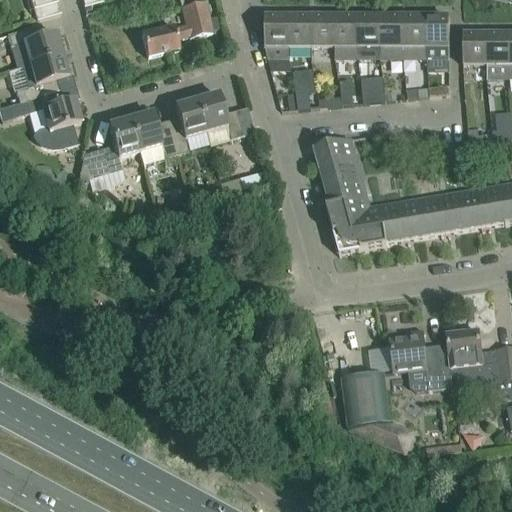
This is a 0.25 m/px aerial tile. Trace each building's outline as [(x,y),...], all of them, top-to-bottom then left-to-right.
[(57,5),(55,0),(30,0),(33,12),(57,5)] [(108,4),(106,0),(80,0),(84,11),(108,4)] [(173,30),(141,38),(147,61),(179,53),(177,43),(188,40),(189,43),(212,37),(202,0),(178,0),(181,12),(186,28),(174,31),(173,30)] [(61,18),(57,5),(33,12),(37,24),(61,18)] [(288,64),(288,50),(288,21),(265,21),(265,50),(269,65),(288,64)] [(311,50),(311,21),(288,21),(288,50),(311,50)] [(334,50),(334,21),(311,21),(311,50),(334,50)] [(357,51),(357,21),(334,21),(334,50),(334,63),(357,63),(357,51)] [(380,50),(380,21),(357,21),(357,51),(380,50)] [(403,63),(403,21),(380,21),(380,50),(380,63),(403,63)] [(426,63),(426,21),(403,21),(403,63),(426,63)] [(449,63),(449,21),(426,21),(426,63),(449,63)] [(56,38),(44,41),(41,29),(7,39),(16,72),(62,59),(56,38)] [(487,68),(487,39),(463,39),(463,68),(487,68)] [(509,82),(509,39),(487,39),(487,68),(486,82),(509,82)] [(16,72),(7,75),(13,98),(15,98),(18,108),(51,98),(60,96),(56,84),(68,81),(62,59),(16,72)] [(386,105),(385,96),(384,96),(382,80),(361,83),(363,107),(386,105)] [(306,84),(295,85),(298,109),(309,108),(306,84)] [(439,91),(428,92),(429,101),(440,100),(449,99),(449,90),(439,91)] [(429,101),(428,92),(418,93),(419,102),(429,101)] [(395,95),(385,96),(386,105),(396,104),(395,95)] [(54,110),(51,98),(18,108),(18,109),(0,114),(0,123),(1,127),(42,116),(47,132),(40,134),(32,141),(33,142),(37,145),(44,150),(48,152),(52,152),(60,151),(64,149),(66,152),(77,149),(71,129),(81,127),(74,105),(54,110)] [(218,98),(197,104),(205,137),(226,131),(230,143),(253,136),(246,112),(223,118),(218,98)] [(352,99),(341,100),(342,109),(353,108),(352,99)] [(341,100),(331,101),(332,110),(342,109),(341,100)] [(205,137),(197,104),(175,110),(178,122),(167,125),(176,159),(188,155),(184,143),(205,137)] [(296,105),(285,106),(286,115),(297,114),(296,105)] [(152,117),(130,123),(139,155),(143,168),(164,162),(176,159),(167,125),(155,128),(152,117)] [(118,161),(139,155),(130,123),(109,129),(114,149),(84,158),(80,177),(89,183),(122,174),(118,161)] [(481,126),(467,128),(468,140),(469,149),(493,146),(492,138),(482,138),(481,126)] [(511,144),(511,133),(503,134),(503,137),(492,138),(493,146),(511,144)] [(351,143),(312,153),(319,175),(320,175),(357,165),(351,143)] [(357,165),(320,175),(325,193),(362,183),(357,165)] [(367,201),(362,183),(325,193),(330,212),(367,201)] [(218,186),(206,190),(210,204),(222,200),(218,186)] [(511,227),(511,187),(498,189),(505,227),(505,229),(511,227)] [(505,227),(498,189),(479,193),(485,231),(505,227)] [(485,231),(479,193),(459,196),(465,234),(485,231)] [(465,234),(459,196),(439,200),(445,237),(465,234)] [(187,197),(177,200),(180,212),(190,209),(187,197)] [(445,237),(439,200),(419,203),(426,241),(445,237)] [(386,247),(380,210),(370,211),(367,201),(330,212),(326,213),(336,249),(342,247),(349,252),(350,258),(387,251),(386,247)] [(426,241),(419,203),(399,206),(406,244),(426,241)] [(406,244),(399,206),(380,210),(386,247),(406,244)] [(447,338),(448,348),(451,373),(452,372),(454,392),(466,390),(472,383),(470,369),(498,366),(500,384),(511,383),(511,352),(481,356),(478,334),(447,338)] [(451,373),(448,348),(424,351),(423,341),(391,345),(394,377),(408,375),(410,392),(416,396),(454,392),(452,372),(451,373)] [(385,377),(341,383),(347,431),(391,427),(385,377)]
